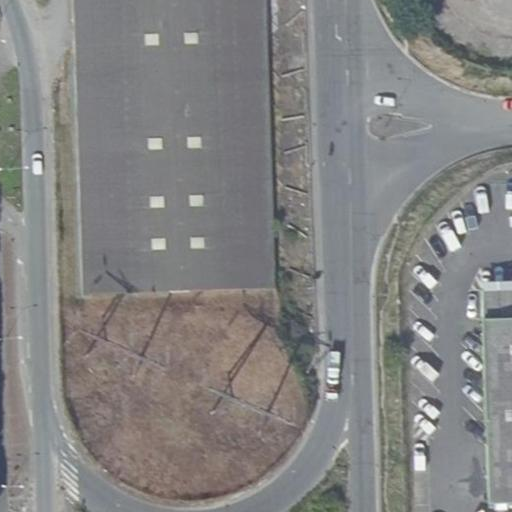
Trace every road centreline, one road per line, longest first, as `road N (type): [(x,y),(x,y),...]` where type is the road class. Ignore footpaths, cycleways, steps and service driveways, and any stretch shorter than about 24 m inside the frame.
road 1 (secondary): [(39,399),(31,81),(9,0)]
road 2 (secondary): [(352,322),(338,0)]
road 3 (unknown): [(511,238),(464,256),(450,276),(454,511)]
road 4 (secondary): [(352,322),(318,450),(283,495),(253,511)]
road 5 (secondary): [(360,511),(352,322)]
road 6 (secondary): [(131,511),(94,494),(68,468),(39,399)]
